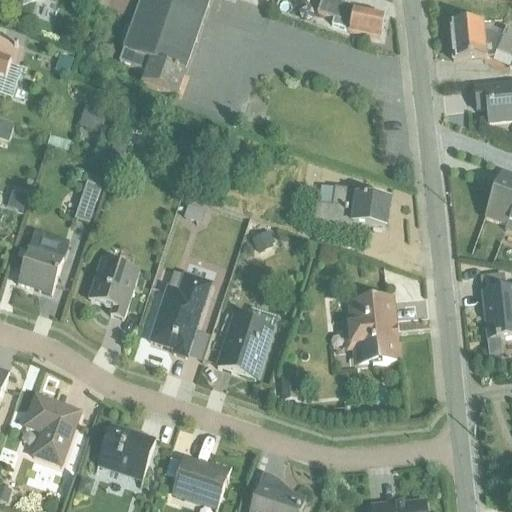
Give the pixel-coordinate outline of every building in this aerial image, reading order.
[(18,0),(24,12),(49,0),(18,0)] [(101,0),(98,9),(135,22),(123,54),(125,55),(120,68),(146,76),(142,87),(179,100),(213,0),(101,0)] [(322,0),(318,15),(335,20),(332,27),(350,32),(349,35),(381,40),(384,18),(355,14),(357,8),(346,5),(347,0),(322,0)] [(264,27),(265,6),(252,5),(250,26),(264,27)] [(483,24),(450,27),(454,63),(495,59),(493,63),(509,70),(511,70),(511,32),(506,30),(504,35),(484,26),(483,24)] [(0,44),(24,52),(27,41),(0,31),(0,44)] [(24,52),(0,44),(0,96),(12,101),(22,71),(18,70),(24,52)] [(61,57),(55,71),(68,76),(74,62),(61,57)] [(511,88),(475,93),(477,113),(487,112),(488,126),(511,123),(511,88)] [(87,107),(80,128),(102,135),(109,115),(87,107)] [(0,121),(0,140),(9,144),(9,143),(16,145),(17,139),(12,137),(15,127),(0,121)] [(51,138),(48,148),(68,153),(70,144),(51,138)] [(115,146),(110,159),(123,164),(127,150),(115,146)] [(78,170),(75,181),(87,185),(75,222),(90,226),(101,190),(99,189),(102,179),(87,175),(87,173),(78,170)] [(511,176),(502,173),(485,222),(506,230),(505,233),(511,236),(511,176)] [(317,206),(314,225),(353,230),(353,226),(386,231),(390,203),(359,199),(359,192),(322,189),(319,206),(317,206)] [(12,194),(7,210),(24,215),(29,199),(12,194)] [(188,206),(184,220),(202,226),(207,213),(188,206)] [(269,233),(252,242),(260,257),(274,250),(272,247),(275,245),(269,233)] [(36,234),(18,287),(52,298),(70,245),(36,234)] [(102,262),(89,303),(108,309),(109,307),(114,309),(111,319),(124,323),(140,274),(102,262)] [(188,360),(197,333),(213,286),(184,276),(183,278),(174,275),(151,345),(175,353),(174,357),(188,361),(188,360)] [(482,294),(507,292),(504,276),(480,279),(482,294)] [(511,290),(507,292),(482,294),(488,343),(500,342),(511,340),(511,290)] [(349,322),(343,323),(346,354),(353,354),(354,366),(373,364),(373,368),(399,365),(392,300),(347,304),(349,322)] [(248,323),(273,332),(277,319),(252,311),(250,317),(248,323)] [(248,323),(250,317),(237,313),(218,371),(246,381),(250,366),(261,370),(273,332),(248,323)] [(197,333),(188,360),(203,365),(210,338),(197,333)] [(500,342),(488,343),(487,343),(488,359),(502,357),(500,342)] [(250,366),(246,381),(258,384),(263,370),(261,370),(250,366)] [(295,373),(280,375),(284,402),(298,401),(295,373)] [(0,406),(10,376),(9,376),(8,378),(0,375),(0,406)] [(36,399),(25,431),(40,436),(31,460),(61,471),(81,416),(36,399)] [(137,441),(138,438),(138,436),(111,427),(110,432),(137,441)] [(137,441),(110,432),(95,476),(96,477),(98,471),(141,485),(139,491),(141,491),(156,444),(138,438),(137,441)] [(183,466),(177,483),(172,499),(211,511),(218,511),(232,468),(213,462),(209,473),(204,472),(205,467),(185,460),(183,466)] [(177,483),(183,466),(171,462),(165,479),(177,483)] [(303,502),(303,500),(293,494),(277,482),(270,478),(263,476),(260,486),(262,487),(264,479),(266,480),(264,485),(278,489),(278,487),(279,488),(278,492),(287,495),(288,493),(289,493),(288,497),(303,502)] [(264,479),(262,487),(254,511),(301,511),(305,501),(303,500),(303,502),(288,497),(289,493),(288,493),(287,495),(278,492),(279,488),(278,487),(278,489),(264,485),(266,480),(264,479)] [(82,481),(77,496),(90,500),(95,485),(82,481)] [(0,486),(0,502),(9,506),(13,491),(0,486)]
